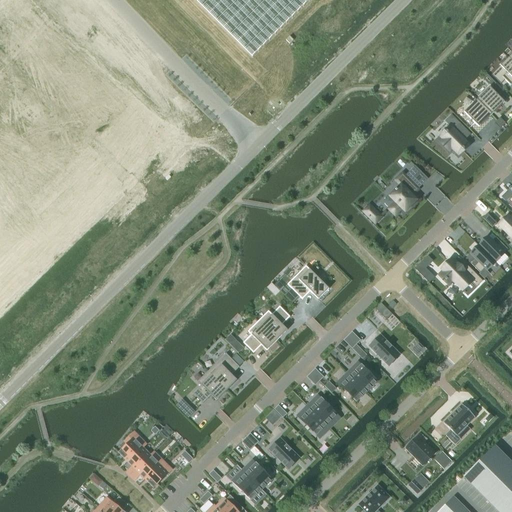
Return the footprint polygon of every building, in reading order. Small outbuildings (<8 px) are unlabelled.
[(194,0),(252,58),(309,0),(194,0)] [(511,61),(508,58),(491,75),(501,85),(505,80),(510,86),(511,84),(511,61)] [(497,84),(493,88),(498,93),(502,89),(497,84)] [(489,88),(477,100),(492,115),(504,102),(489,88)] [(477,100),(464,113),(479,128),(492,115),(477,100)] [(451,115),(445,122),(451,127),(454,130),(460,124),(451,115)] [(500,118),(497,121),(502,126),(505,123),(500,118)] [(497,121),(494,123),(500,129),(502,126),(497,121)] [(442,139),(439,142),(449,152),(452,149),(458,155),(468,145),(464,141),(471,134),(460,124),(454,130),(451,127),(441,138),(442,139)] [(412,197),(419,189),(403,173),(395,181),(401,186),(397,190),(396,189),(395,191),(390,197),(395,202),(388,209),(395,216),(402,209),(405,212),(416,201),(412,197)] [(375,224),(382,217),(369,205),(363,212),(375,224)] [(487,214),(482,218),(492,228),(497,224),(487,214)] [(509,217),(499,226),(511,239),(511,241),(508,245),(511,249),(511,216),(510,219),(509,217)] [(487,238),(479,246),(495,263),(508,250),(496,238),(492,242),(487,238)] [(475,259),(470,263),(480,273),(484,269),(487,271),(495,263),(479,246),(470,255),(475,259)] [(428,256),(415,269),(429,283),(431,281),(434,278),(425,269),(433,261),(428,256)] [(443,271),(439,275),(449,285),(453,282),(454,283),(468,297),(477,288),(476,288),(483,281),(466,265),(462,269),(457,265),(452,260),(446,266),(442,269),(441,270),(442,270),(442,271),(443,271)] [(291,289),(284,296),(292,304),(299,297),(302,300),(310,292),(318,300),(329,289),(306,266),(287,285),(291,289)] [(375,309),(379,313),(385,308),(381,304),(375,309)] [(268,311),(258,322),(277,341),(287,331),(282,325),(290,317),(280,307),(272,315),(268,311)] [(251,336),(243,344),(253,354),(261,346),(267,351),(277,341),(258,322),(247,333),(251,336)] [(348,336),(356,345),(361,341),(352,332),(348,336)] [(356,345),(348,336),(344,341),(352,349),(356,345)] [(400,356),(380,336),(369,347),(389,366),(400,356)] [(239,344),(233,349),(238,353),(243,348),(239,344)] [(208,372),(227,391),(237,381),(232,375),(239,367),(226,354),(208,372)] [(358,363),(347,373),(367,392),(377,382),(358,363)] [(311,373),(319,382),(324,377),(315,369),(311,373)] [(227,391),(208,372),(197,382),(201,386),(193,394),(203,404),(211,396),(216,401),(227,391)] [(319,382),(311,373),(307,377),(315,386),(319,382)] [(367,392),(347,373),(337,383),(356,402),(367,392)] [(318,396),(307,406),(326,425),(337,415),(318,396)] [(444,424),(451,431),(446,436),(456,446),(461,441),(457,436),(475,418),(462,405),(444,424)] [(189,406),(183,412),(189,419),(195,412),(189,406)] [(287,414),(278,406),(274,410),(283,418),(287,414)] [(316,436),(326,425),(307,406),(297,416),(316,436)] [(490,414),(485,419),(489,422),(494,418),(490,414)] [(151,431),(155,435),(159,431),(155,427),(151,431)] [(250,434),(246,438),(254,447),(259,442),(250,434)] [(123,442),(119,447),(122,450),(119,454),(128,462),(146,445),(137,436),(127,446),(123,442)] [(422,466),(434,454),(418,437),(406,449),(422,466)] [(254,447),(246,438),(242,442),(250,451),(254,447)] [(289,470),(299,459),(280,439),(269,450),(289,470)] [(132,467),(126,473),(129,475),(130,477),(154,453),(150,456),(149,455),(143,448),(146,445),(128,462),(132,467)] [(493,447),(476,464),(485,473),(501,456),(493,447)] [(181,455),(189,464),(193,460),(185,451),(181,455)] [(154,453),(130,477),(134,481),(140,475),(143,478),(145,479),(163,462),(161,460),(154,453)] [(501,456),(485,473),(493,481),(510,464),(501,456)] [(447,457),(439,465),(444,470),(452,462),(447,457)] [(252,461),(242,471),(261,490),(271,480),(252,461)] [(163,462),(145,479),(154,488),(171,471),(163,462)] [(476,464),(463,477),(471,486),(485,473),(476,464)] [(511,466),(510,464),(493,481),(501,489),(511,477),(511,466)] [(213,470),(209,475),(217,483),(222,479),(213,470)] [(261,490),(242,471),(232,481),(251,500),(261,490)] [(485,473),(471,486),(480,494),(493,481),(485,473)] [(511,477),(501,489),(509,497),(511,493),(511,477)] [(414,480),(408,486),(417,494),(423,489),(414,480)] [(493,481),(480,494),(488,502),(501,489),(493,481)] [(103,482),(99,487),(103,490),(107,486),(103,482)] [(378,486),(358,505),(364,511),(363,511),(378,511),(377,510),(390,498),(378,486)] [(501,489),(488,502),(496,510),(509,497),(501,489)] [(208,492),(204,496),(208,500),(212,496),(208,492)] [(208,500),(204,496),(199,500),(204,505),(208,500)] [(226,500),(224,499),(216,508),(214,506),(219,511),(240,511),(243,509),(230,496),(226,500)] [(124,510),(128,505),(119,497),(115,502),(124,510)] [(453,497),(445,505),(450,510),(458,502),(453,497)] [(511,500),(509,497),(496,510),(497,511),(510,511),(511,510),(511,500)] [(122,511),(107,498),(99,508),(103,511),(122,511)] [(458,502),(450,510),(451,511),(457,511),(463,507),(458,502)]
